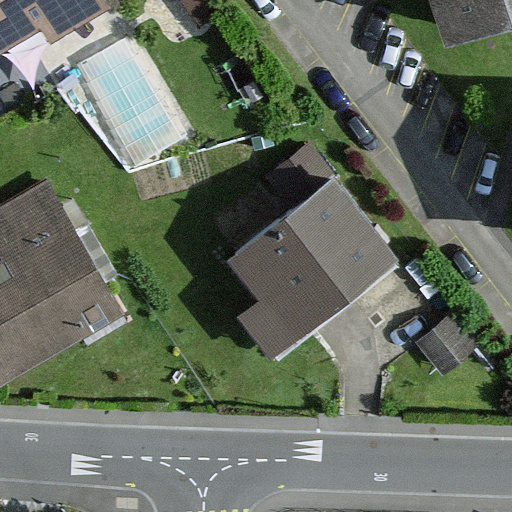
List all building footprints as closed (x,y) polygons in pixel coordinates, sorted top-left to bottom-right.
[(0,0),(0,38),(63,0),(0,0)] [(511,0),(442,0),(452,29),(511,9),(511,0)] [(303,199),(235,252),(272,298),(247,317),(279,357),(400,261),(307,144),(278,168),(303,199)] [(0,387),(3,393),(133,314),(50,179),(0,209),(0,243),(12,264),(0,271),(0,387)] [(458,306),(414,342),(443,377),(485,340),(458,306)]
